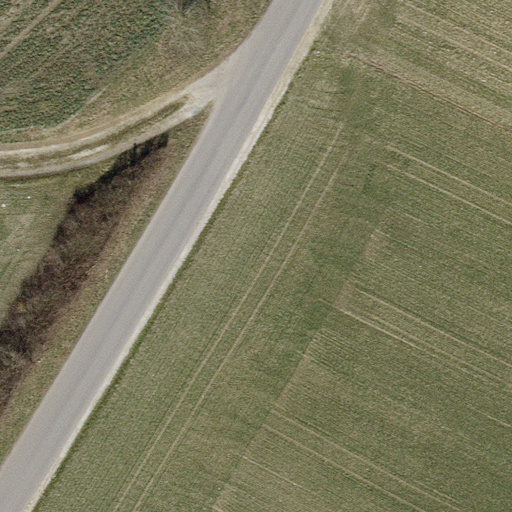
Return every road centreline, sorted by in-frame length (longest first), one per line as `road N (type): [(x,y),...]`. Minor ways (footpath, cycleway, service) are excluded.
road 1 (residential): [(297,0),(0,508)]
road 2 (track): [(0,157),(40,156),(158,123),(213,87),(255,77)]
